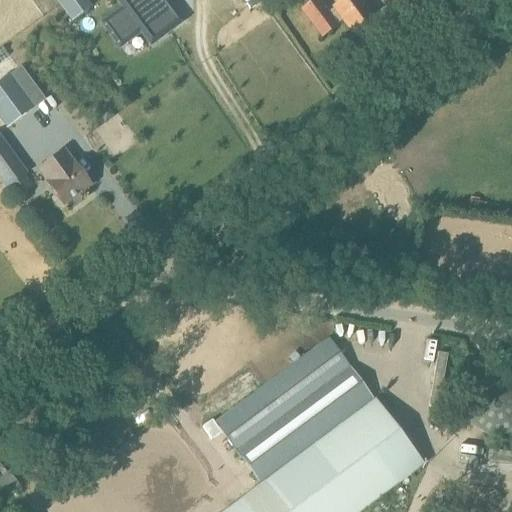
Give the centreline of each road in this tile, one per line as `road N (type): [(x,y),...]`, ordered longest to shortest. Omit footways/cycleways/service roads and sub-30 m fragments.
road 1 (unclassified): [(128,269),(498,0)]
road 2 (unclassified): [(511,333),(128,269)]
road 3 (unclassified): [(0,362),(128,269)]
